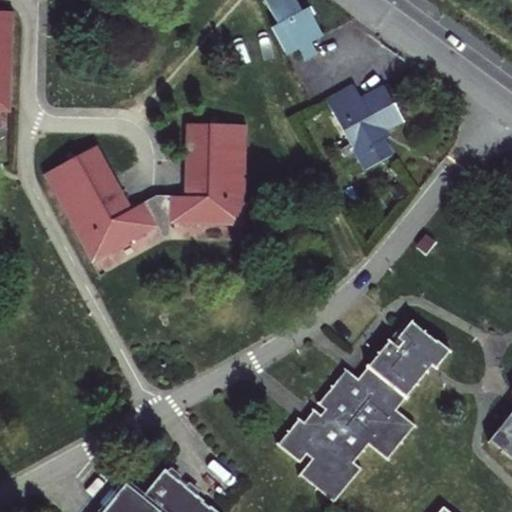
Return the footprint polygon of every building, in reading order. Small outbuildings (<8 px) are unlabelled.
[(297,0),(259,0),(288,55),(300,49),(305,60),(318,53),(313,43),(325,36),(310,7),(303,11),(297,0)] [(0,114),(11,115),(14,15),(0,14),(0,114)] [(356,85),(329,99),(366,170),(394,156),(383,136),(407,123),(387,87),(364,99),(356,85)] [(88,264),(140,236),(181,223),(241,224),(243,124),(184,123),(182,195),(166,195),(155,197),(143,202),(127,210),(93,147),(41,176),(88,264)] [(300,476),(334,506),(364,470),(356,464),(371,445),(389,461),(417,427),(399,411),(435,367),(439,369),(453,353),(414,320),(400,337),(405,342),(400,349),(392,342),(359,380),(348,371),(319,405),(326,411),(322,417),(314,411),(304,424),(298,420),(277,446),(299,465),(307,456),(313,460),(300,476)] [(511,412),(487,441),(511,461),(511,412)] [(211,511),(209,511),(208,511),(202,507),(203,505),(197,500),(200,496),(190,487),(186,491),(179,485),(182,481),(171,472),(168,476),(165,474),(142,502),(125,487),(104,511),(211,511)]
